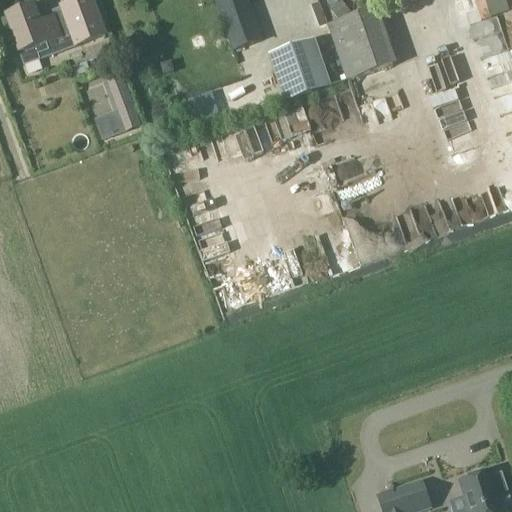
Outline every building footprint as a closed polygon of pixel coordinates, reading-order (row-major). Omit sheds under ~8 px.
[(33,10),(8,19),(20,55),(44,47),(48,58),(104,38),(90,0),(86,0),(61,9),(63,15),(38,23),(33,10)] [(235,11),(232,2),(221,6),(224,15),(235,11)] [(309,18),(307,11),(298,13),(295,3),(281,8),(287,26),(309,18)] [(346,85),(395,68),(375,12),(327,28),(346,85)] [(492,31),(486,33),(483,20),(462,25),(469,54),(496,47),(492,31)] [(225,30),(237,53),(252,46),(240,23),(225,30)] [(267,73),(284,121),(333,105),(316,55),(267,73)] [(104,143),(125,135),(138,130),(121,82),(108,86),(118,116),(96,124),(104,143)] [(21,188),(119,159),(115,144),(17,172),(21,188)] [(32,219),(130,188),(125,171),(83,184),(81,178),(73,181),(76,191),(28,206),(32,219)] [(0,267),(18,262),(10,235),(0,238),(0,267)] [(66,315),(167,288),(158,256),(58,282),(64,304),(63,304),(66,315)] [(0,301),(28,294),(21,269),(0,275),(0,301)] [(77,341),(174,309),(171,298),(135,309),(133,303),(72,323),(77,341)] [(37,303),(51,334),(67,326),(57,306),(49,310),(45,300),(37,303)] [(85,366),(183,333),(179,321),(133,337),(131,330),(121,333),(122,334),(100,342),(99,340),(79,346),(85,366)] [(111,372),(90,379),(93,389),(191,358),(187,346),(137,362),(134,354),(108,362),(111,372)] [(42,371),(45,384),(60,381),(57,368),(42,371)] [(104,413),(201,382),(197,369),(135,389),(135,388),(100,399),(104,413)] [(111,437),(210,406),(206,394),(137,415),(135,409),(113,415),(116,425),(108,427),(111,437)] [(46,432),(78,427),(76,416),(45,422),(46,432)] [(215,418),(155,437),(153,430),(136,435),(113,442),(119,461),(219,430),(215,418)] [(0,478),(88,450),(84,439),(0,466),(0,478)] [(138,507),(236,481),(229,454),(227,455),(224,441),(138,464),(140,472),(125,476),(128,487),(132,486),(138,507)] [(114,455),(96,462),(115,511),(130,511),(135,510),(114,455)] [(108,511),(94,460),(73,466),(71,460),(34,471),(37,482),(0,493),(0,506),(1,511),(108,511)] [(503,511),(501,504),(510,501),(502,475),(492,478),(491,474),(459,485),(468,511),(503,511)] [(414,511),(429,507),(421,484),(378,499),(381,511),(414,511)]
